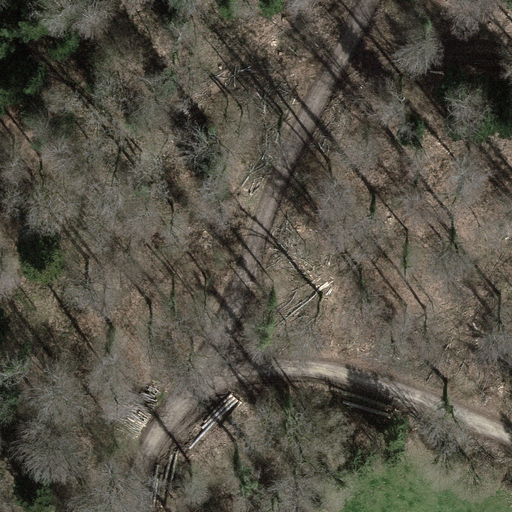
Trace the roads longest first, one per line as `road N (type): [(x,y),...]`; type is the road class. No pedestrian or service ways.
road 1 (track): [(365,0),(241,272),(204,383)]
road 2 (track): [(511,436),(353,376),(259,368)]
road 3 (track): [(137,511),(155,427),(204,383),(259,368)]
